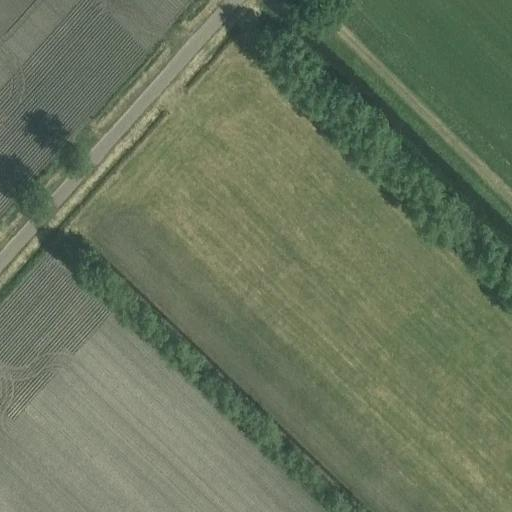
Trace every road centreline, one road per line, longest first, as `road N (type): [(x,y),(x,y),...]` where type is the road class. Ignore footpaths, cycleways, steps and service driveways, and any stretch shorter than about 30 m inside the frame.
road 1 (unclassified): [(0,263),(236,0)]
road 2 (track): [(309,0),(511,205)]
